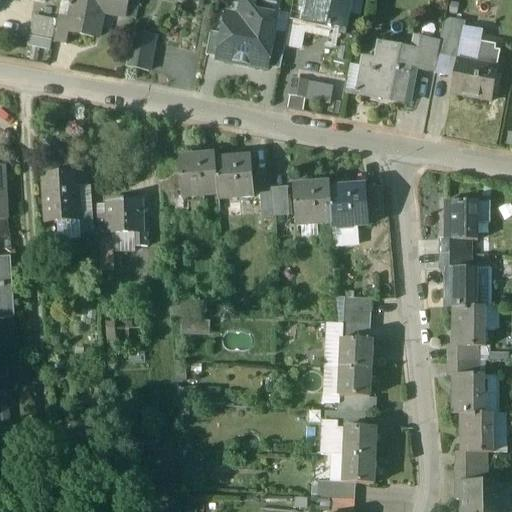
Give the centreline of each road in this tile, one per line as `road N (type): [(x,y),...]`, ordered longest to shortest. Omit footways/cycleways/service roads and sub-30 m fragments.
road 1 (residential): [(398,152),(0,78)]
road 2 (residential): [(398,152),(426,471),(416,511)]
